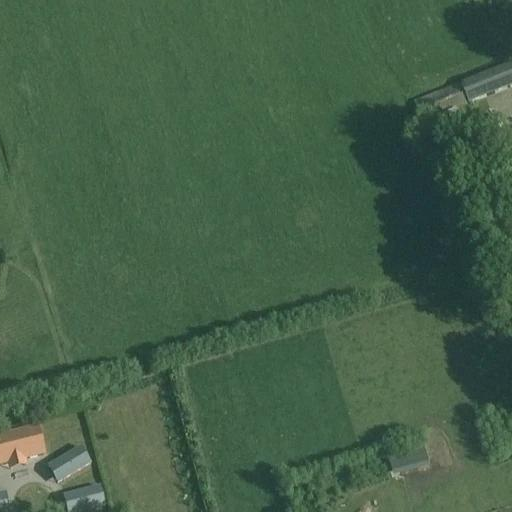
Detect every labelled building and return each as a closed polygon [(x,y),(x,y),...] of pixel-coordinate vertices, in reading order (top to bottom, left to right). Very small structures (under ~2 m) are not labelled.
[(478,63),(481,71),(501,64),(498,56),(478,63)] [(469,105),(511,87),(511,63),(461,84),(469,105)] [(422,123),(466,106),(459,86),(414,103),(422,123)] [(488,104),(472,111),(478,125),(494,118),(488,104)] [(24,434),(0,438),(0,467),(29,463),(24,434)]
